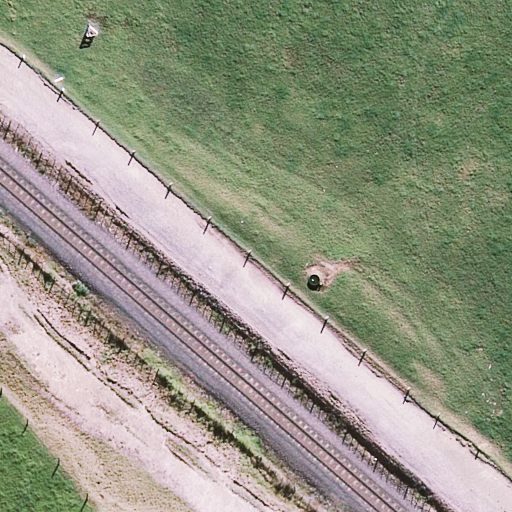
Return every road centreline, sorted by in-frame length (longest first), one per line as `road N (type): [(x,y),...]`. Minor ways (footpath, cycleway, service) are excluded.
road 1 (track): [(0,65),(511,502)]
road 2 (track): [(0,280),(249,511)]
